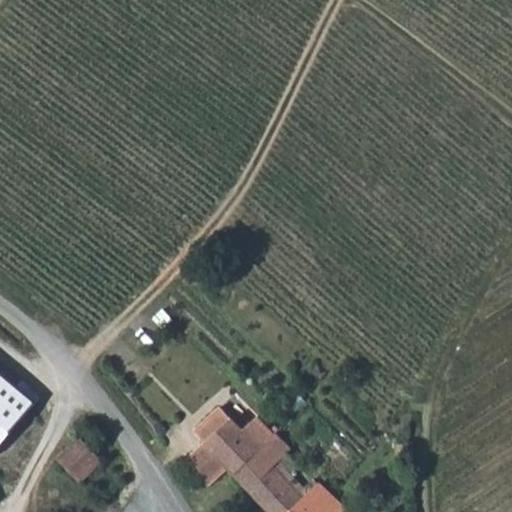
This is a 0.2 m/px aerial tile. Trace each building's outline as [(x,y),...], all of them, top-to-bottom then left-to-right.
[(202,432),(213,444),(235,423),(224,411),(202,432)] [(262,422),(248,436),(267,456),(281,442),(262,422)] [(239,480),(267,456),(248,436),(235,423),(213,444),(189,467),(212,491),(232,473),(239,480)] [(267,456),(280,471),(298,454),(285,440),(281,442),(267,456)] [(91,457),(89,455),(94,450),(87,441),(82,445),(81,443),(57,465),(69,476),(91,457)] [(341,511),(323,492),(310,503),(280,471),(267,456),(239,480),(268,511),(341,511)]
